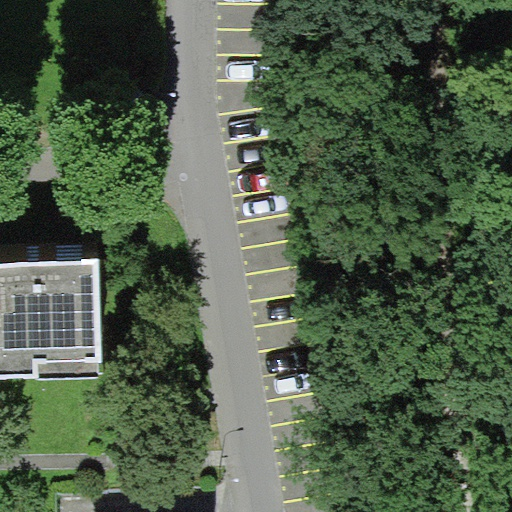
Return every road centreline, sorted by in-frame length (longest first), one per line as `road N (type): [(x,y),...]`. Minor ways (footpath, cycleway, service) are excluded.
road 1 (residential): [(196,162),(257,511)]
road 2 (residential): [(196,162),(0,169)]
road 3 (residential): [(196,0),(196,162)]
